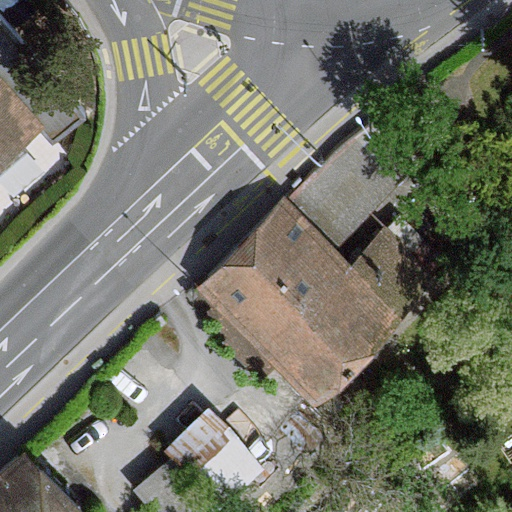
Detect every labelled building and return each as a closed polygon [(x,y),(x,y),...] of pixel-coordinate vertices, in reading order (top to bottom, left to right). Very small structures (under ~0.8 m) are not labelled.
[(0,68),(0,152),(14,141),(42,117),(0,68)] [(385,111),(353,140),(391,176),(413,153),(385,111)] [(78,158),(42,117),(14,141),(50,183),(78,158)] [(285,199),(206,276),(212,282),(284,352),(319,386),(428,270),(385,230),(352,264),(330,244),(394,179),(391,176),(353,140),(290,203),(285,199)] [(385,230),(428,270),(441,254),(400,214),(385,230)] [(284,352),(212,282),(193,294),(266,370),(284,352)] [(249,511),(329,428),(303,403),(211,500),(223,511),(249,511)] [(0,511),(88,511),(90,511),(31,449),(0,476),(0,511)]
